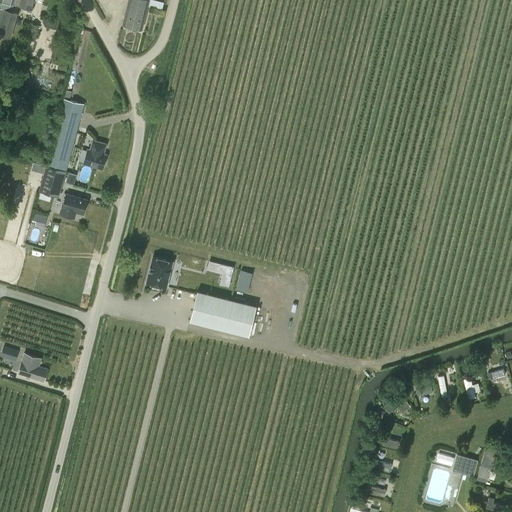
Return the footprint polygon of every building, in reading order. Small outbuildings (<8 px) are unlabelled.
[(0,0),(0,35),(10,38),(17,13),(18,6),(19,6),(19,5),(31,8),(33,0),(13,0),(12,3),(9,2),(9,0),(0,0)] [(128,0),(122,24),(141,28),(148,0),(128,0)] [(28,23),(24,39),(35,42),(39,26),(28,23)] [(84,104),(63,98),(45,166),(47,166),(39,191),(56,196),(63,171),(65,171),(84,104)] [(106,154),(103,153),(106,144),(93,140),(90,149),(87,149),(83,163),(102,168),(102,166),(104,165),(105,161),(104,160),(106,154)] [(66,183),(74,186),(77,175),(69,173),(66,183)] [(83,213),(87,199),(66,193),(60,213),(74,217),(75,211),(83,213)] [(34,213),(31,223),(44,227),(46,217),(34,213)] [(146,282),(152,283),(151,285),(152,286),(158,288),(160,287),(160,285),(166,287),(172,261),(152,256),(146,282)] [(233,267),(224,265),(219,284),(228,286),(233,267)] [(256,305),(197,290),(189,320),(249,335),(256,305)] [(11,354),(9,358),(15,360),(18,350),(3,345),(1,351),(11,354)] [(47,367),(39,365),(42,357),(25,352),(22,360),(19,372),(44,380),(47,367)] [(454,393),(449,373),(437,376),(442,396),(454,393)] [(427,383),(431,379),(427,374),(423,377),(427,383)] [(479,381),(473,382),(472,376),(464,377),(468,398),(481,396),(479,381)] [(400,412),(409,406),(400,393),(383,405),(388,412),(397,406),(400,412)] [(389,438),(388,444),(398,447),(400,441),(389,438)] [(484,451),(476,479),(486,482),(492,461),(497,462),(501,451),(491,448),(484,451)] [(458,455),(455,465),(463,468),(466,457),(458,455)] [(375,460),(374,467),(386,469),(387,462),(375,460)] [(366,490),(383,495),(386,487),(368,483),(366,490)]
